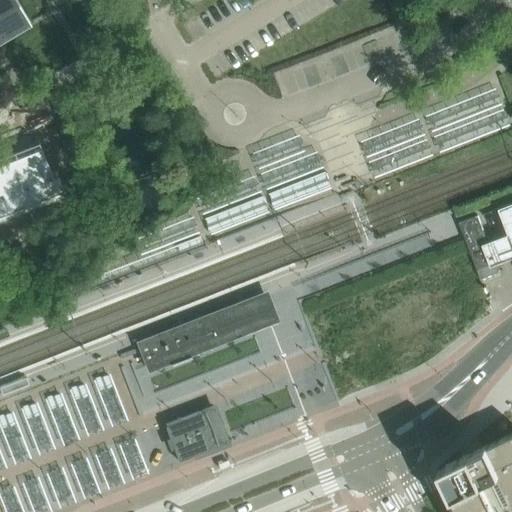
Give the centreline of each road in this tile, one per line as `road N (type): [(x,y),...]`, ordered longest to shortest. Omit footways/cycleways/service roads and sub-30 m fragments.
road 1 (residential): [(484,0),(427,53),(260,115)]
road 2 (residential): [(0,113),(189,0)]
road 3 (tertiary): [(357,440),(182,511)]
road 4 (tertiary): [(237,511),(365,460)]
road 5 (tertiary): [(395,446),(438,420),(487,357)]
road 6 (tertiary): [(487,357),(386,426)]
